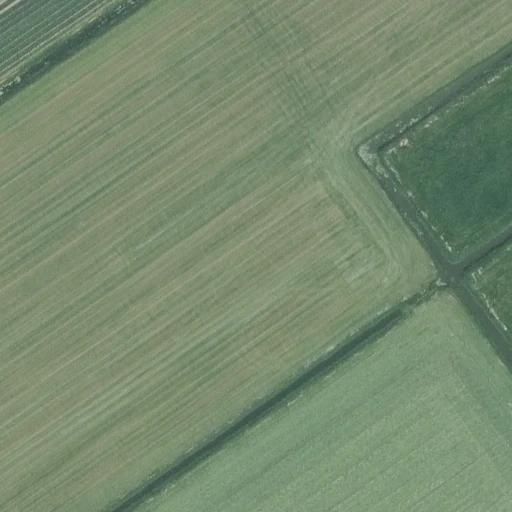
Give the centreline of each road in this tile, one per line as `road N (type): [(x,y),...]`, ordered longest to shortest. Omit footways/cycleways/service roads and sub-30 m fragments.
road 1 (track): [(0,129),(189,0)]
road 2 (track): [(511,416),(420,285)]
road 3 (track): [(343,118),(442,0)]
